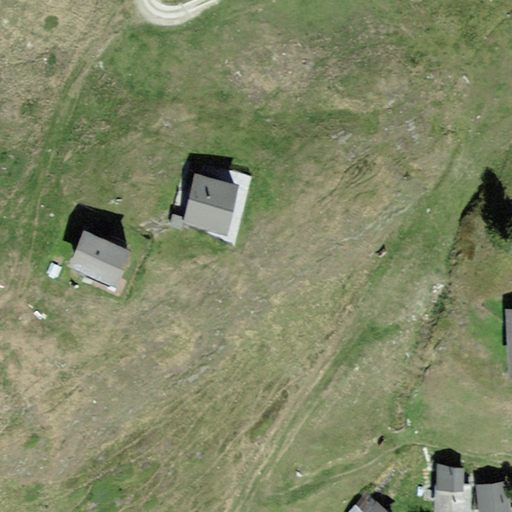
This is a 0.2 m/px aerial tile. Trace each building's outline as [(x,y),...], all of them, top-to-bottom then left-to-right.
[(239,184),(196,173),(184,220),(227,231),(239,184)] [(129,249),(84,230),(70,265),(115,283),(129,249)] [(470,511),(471,482),(464,482),(465,468),(439,467),(437,510),(470,511)] [(508,511),(505,481),(478,484),(480,511),(508,511)] [(391,511),(368,491),(349,511),(391,511)]
